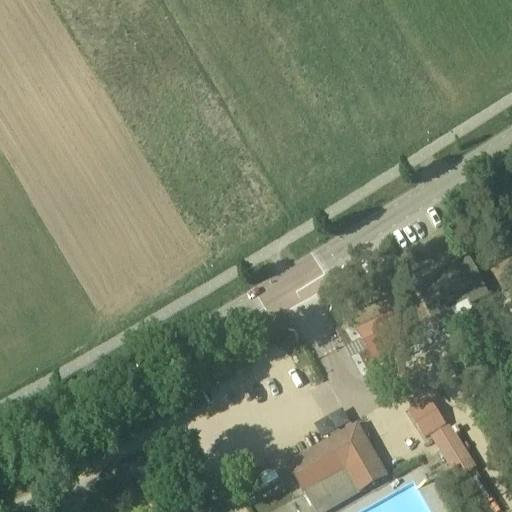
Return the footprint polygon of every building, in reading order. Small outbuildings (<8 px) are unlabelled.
[(464,283),(476,277),(468,262),(417,289),(433,319),(472,298),(464,283)] [(408,346),(391,314),(358,331),(376,363),(408,346)] [(360,496),(375,487),(388,480),(374,457),(359,429),(288,468),(303,496),(346,471),(360,496)] [(449,430),(433,439),(453,472),(468,463),(449,430)] [(181,446),(164,458),(183,485),(200,474),(181,446)] [(141,459),(102,480),(109,493),(134,479),(152,511),(166,504),(141,459)] [(462,485),(456,475),(446,481),(452,491),(462,485)]
